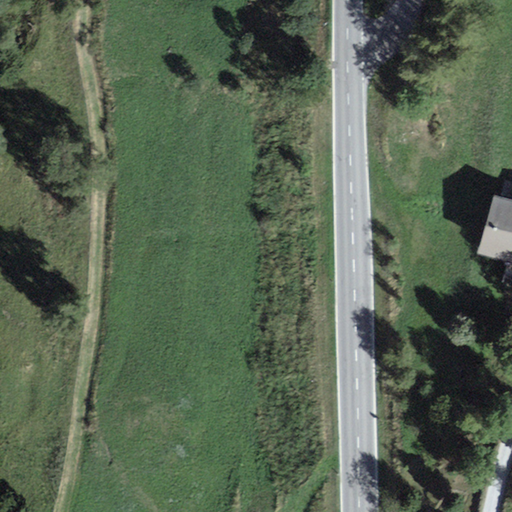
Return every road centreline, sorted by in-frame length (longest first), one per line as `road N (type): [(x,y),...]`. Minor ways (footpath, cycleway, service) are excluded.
road 1 (track): [(85,0),(82,63),(99,154),(97,289),(66,511)]
road 2 (secondary): [(347,66),(357,511)]
